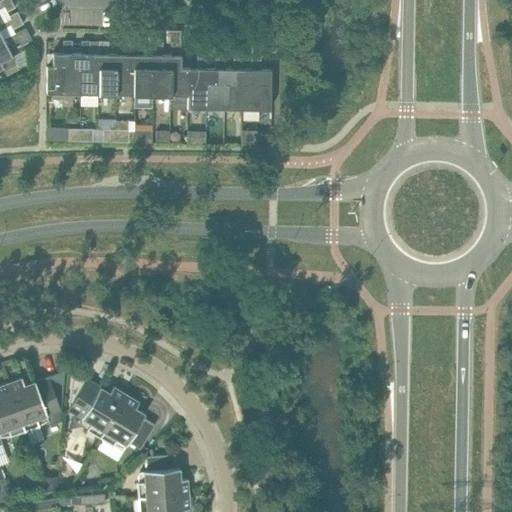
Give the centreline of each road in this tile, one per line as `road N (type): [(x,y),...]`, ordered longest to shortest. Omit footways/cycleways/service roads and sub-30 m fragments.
road 1 (tertiary): [(0,240),(84,227),(178,228),(333,235),(381,248)]
road 2 (tertiary): [(377,182),(273,194),(101,191),(0,205)]
road 3 (residential): [(225,511),(211,435),(184,394),(146,362),(77,337),(0,344)]
road 4 (secondary): [(462,511),(470,269)]
road 5 (secondary): [(403,269),(401,511)]
road 6 (secondary): [(472,157),(471,0)]
road 7 (secondary): [(408,0),(406,153)]
